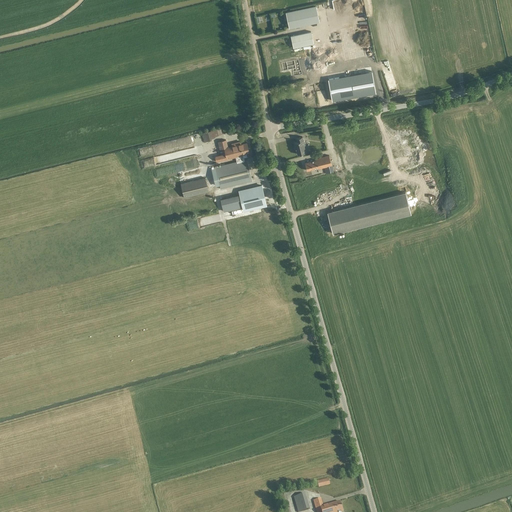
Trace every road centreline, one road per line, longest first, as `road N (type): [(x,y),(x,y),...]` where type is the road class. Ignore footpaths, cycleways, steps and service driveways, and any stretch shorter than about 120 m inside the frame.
road 1 (unclassified): [(373,511),(269,129)]
road 2 (unclassified): [(269,129),(425,103),(511,75)]
road 3 (unclassified): [(269,129),(242,0)]
